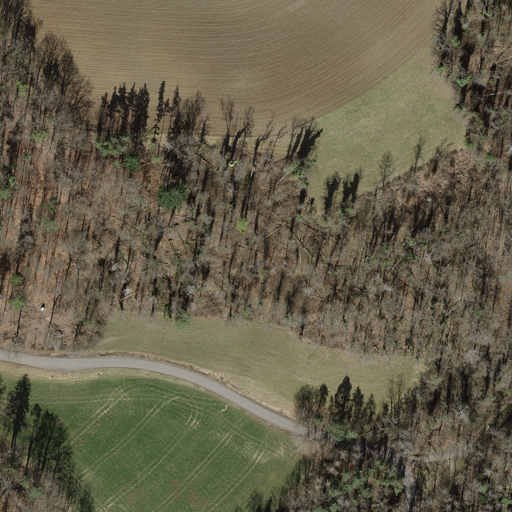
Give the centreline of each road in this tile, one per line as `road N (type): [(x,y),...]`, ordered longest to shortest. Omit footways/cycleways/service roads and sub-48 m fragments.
road 1 (unclassified): [(409,511),(412,479),(404,460),(290,425),(184,373),(0,354)]
road 2 (track): [(404,460),(468,448),(511,413)]
